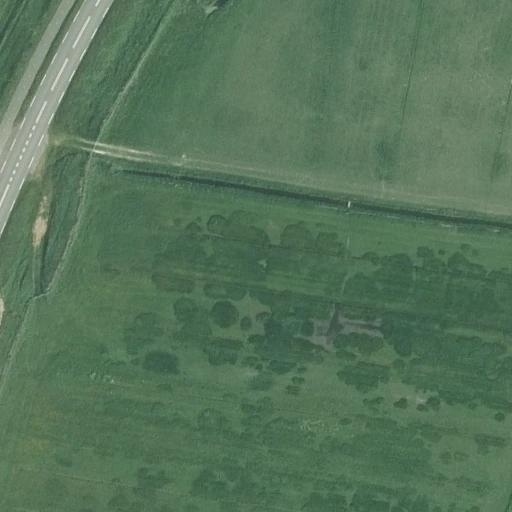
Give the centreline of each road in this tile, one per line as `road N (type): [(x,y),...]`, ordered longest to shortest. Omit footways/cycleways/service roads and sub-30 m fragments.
road 1 (secondary): [(0,210),(103,0)]
road 2 (track): [(39,295),(47,170),(28,142),(0,149)]
